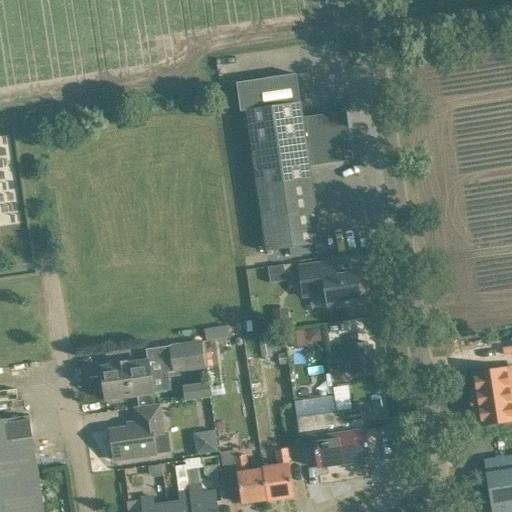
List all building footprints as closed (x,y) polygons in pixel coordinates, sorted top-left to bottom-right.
[(321,243),(310,167),(354,161),(346,113),(303,120),(300,103),(246,110),(265,251),(301,246),(321,243)] [(333,260),(298,266),(302,293),(310,291),(311,295),(326,293),(328,307),(361,301),(356,271),(335,275),(333,260)] [(285,280),(283,265),(268,267),(271,282),(285,280)] [(290,326),(288,313),(273,315),(274,328),(290,326)] [(229,326),(219,327),(221,339),(230,338),(229,326)] [(308,330),(308,336),(309,342),(322,341),(320,327),(307,329),(308,330)] [(307,345),(305,329),(288,332),(290,347),(307,345)] [(268,333),(259,334),(263,357),(271,355),(268,333)] [(203,342),(170,346),(173,371),(206,367),(203,342)] [(367,342),(342,345),(331,347),(333,358),(349,356),(352,374),(371,371),(367,342)] [(115,365),(101,367),(106,399),(138,395),(140,408),(155,406),(153,393),(153,392),(171,390),(169,372),(173,371),(170,346),(170,345),(146,349),(148,360),(146,361),(127,363),(127,362),(115,363),(115,365)] [(511,404),(507,371),(475,375),(477,391),(480,407),(482,423),(511,418),(511,404)] [(190,385),(192,399),(211,397),(209,382),(190,385)] [(347,383),(329,385),(330,393),(292,399),(295,415),(350,406),(347,383)] [(211,387),(212,396),(223,394),(221,385),(211,387)] [(14,388),(0,389),(0,398),(14,398),(14,388)] [(127,427),(110,430),(114,460),(134,457),(157,454),(171,452),(168,432),(165,432),(163,422),(160,405),(155,406),(140,408),(135,409),(137,420),(137,426),(127,427)] [(337,411),(336,411),(336,412),(339,433),(339,434),(344,464),(370,460),(365,430),(364,424),(362,407),(352,409),(337,411)] [(336,411),(297,417),(300,439),(302,439),(313,437),(315,448),(318,468),(344,464),(339,434),(339,433),(336,412),(336,411)] [(44,511),(30,416),(0,420),(0,511),(44,511)] [(215,430),(193,433),(196,454),(218,451),(215,430)] [(294,496),(291,476),(288,448),(277,449),(279,465),(263,467),(268,500),(294,496)] [(268,500),(263,467),(250,469),(248,453),(236,454),(239,484),(242,503),(268,500)] [(204,494),(202,483),(200,466),(197,466),(196,458),(188,459),(188,463),(191,491),(193,511),(218,511),(217,492),(204,494)] [(511,459),(488,463),(495,511),(506,511),(511,511),(511,459)] [(180,502),(167,504),(168,511),(193,511),(191,491),(179,492),(180,502)] [(142,511),(168,511),(167,504),(154,505),(153,497),(141,498),(142,511)]
